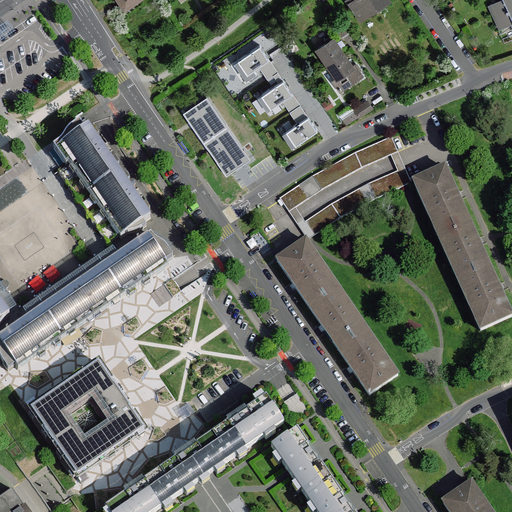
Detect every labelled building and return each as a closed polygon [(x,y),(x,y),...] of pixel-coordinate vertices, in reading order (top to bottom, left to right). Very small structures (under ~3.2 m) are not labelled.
[(118,0),(125,9),(138,0),(118,0)] [(348,0),(361,18),(387,0),(348,0)] [(497,16),(511,9),(511,0),(504,0),(505,0),(492,6),(497,16)] [(511,9),(497,16),(502,26),(511,21),(511,9)] [(348,29),(340,18),(333,23),(342,36),(349,31),(348,29)] [(0,44),(16,34),(8,24),(0,29),(0,44)] [(328,63),(344,53),(334,38),(319,49),(328,63)] [(278,67),(261,44),(230,64),(247,88),(278,67)] [(353,66),(344,53),(328,63),(337,76),(333,79),(340,90),(360,77),(357,73),(360,71),(355,64),(353,66)] [(299,98),(284,78),(254,98),(268,117),(299,98)] [(207,96),(185,111),(205,141),(227,125),(207,96)] [(372,108),(368,101),(355,110),(359,116),(359,117),(372,108)] [(359,116),(355,110),(349,114),(353,120),(359,116)] [(322,133),(308,113),(278,133),(292,153),(322,133)] [(69,165),(90,194),(120,173),(89,128),(85,130),(80,123),(68,132),(64,139),(61,143),(53,148),(67,167),(69,165)] [(250,159),(227,125),(205,141),(227,174),(250,159)] [(398,153),(392,138),(357,153),(315,176),(280,199),(289,212),(296,208),(322,190),(362,169),(391,156),(398,153)] [(395,165),(398,172),(405,187),(408,185),(412,183),(402,162),(398,153),(391,156),(395,165)] [(69,165),(67,167),(58,173),(108,246),(120,237),(90,194),(69,165)] [(446,169),(414,183),(437,234),(468,220),(446,169)] [(405,187),(398,172),(371,184),(333,204),(306,223),(315,236),(344,217),(375,199),(405,187)] [(120,173),(90,194),(120,237),(121,239),(128,236),(135,235),(141,233),(147,228),(144,224),(151,218),(120,173)] [(315,236),(306,223),(302,216),(296,208),(289,212),(295,221),(308,241),(311,239),(315,236)] [(489,266),(468,220),(437,234),(458,280),(489,266)] [(118,258),(103,268),(124,298),(169,267),(167,263),(174,258),(168,249),(163,245),(156,240),(152,235),(129,251),(118,258)] [(306,242),(277,261),(309,308),(338,288),(306,242)] [(20,311),(27,320),(43,309),(73,289),(103,268),(118,258),(111,248),(66,279),(20,311)] [(511,316),(511,315),(489,266),(458,280),(481,331),(511,316)] [(73,289),(43,309),(64,339),(93,319),(124,298),(103,268),(73,289)] [(0,300),(8,312),(14,308),(0,287),(0,300)] [(338,288),(309,308),(338,349),(367,330),(338,288)] [(0,300),(0,327),(2,325),(5,320),(10,316),(8,312),(0,300)] [(16,367),(19,370),(64,339),(43,309),(27,320),(18,327),(0,338),(0,357),(1,360),(9,372),(16,367)] [(367,330),(338,349),(370,395),(398,376),(367,330)] [(99,365),(32,411),(79,478),(145,433),(99,365)] [(297,395),(291,399),(285,404),(288,409),(289,413),(307,414),(307,409),(305,405),(297,395)] [(212,435),(230,461),(284,424),(267,397),(212,435)] [(307,499),(333,481),(298,430),(272,448),(287,470),(292,477),(307,499)] [(160,471),(178,497),(193,487),(204,479),(214,472),(230,461),(212,435),(185,454),(160,471)] [(160,471),(106,508),(108,511),(156,511),(178,497),(160,471)] [(354,511),(333,481),(307,499),(315,511),(354,511)] [(491,511),(472,483),(444,503),(449,511),(491,511)] [(0,511),(31,511),(15,487),(0,496),(0,511)]
